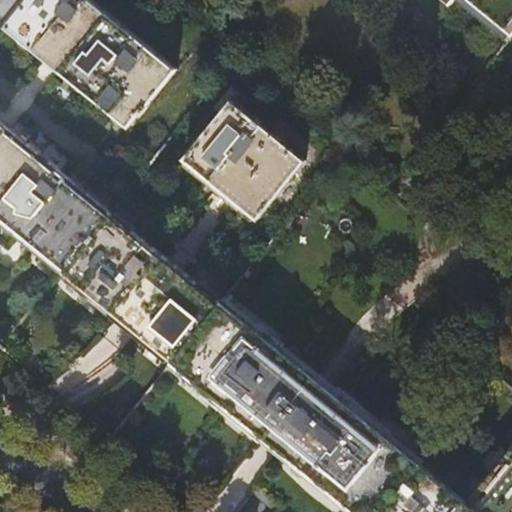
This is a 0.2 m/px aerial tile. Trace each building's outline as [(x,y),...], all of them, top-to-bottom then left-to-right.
[(0,0),(0,18),(7,24),(26,0),(0,0)] [(96,0),(26,0),(7,24),(131,125),(143,111),(145,113),(152,105),(151,104),(180,68),(96,0)] [(511,0),(470,0),(511,34),(511,0)] [(260,219),(307,161),(234,101),(187,159),(260,219)] [(170,148),(186,159),(210,124),(194,113),(170,148)] [(0,118),(0,215),(45,252),(65,269),(113,211),(0,118)] [(113,211),(65,269),(128,320),(176,359),(223,301),(113,211)] [(256,329),(223,301),(176,359),(271,437),(362,511),(384,511),(423,465),(390,438),(392,435),(336,390),(335,392),(283,350),(285,348),(258,327),(256,329)] [(423,465),(384,511),(511,511),(511,450),(469,502),(423,465)]
